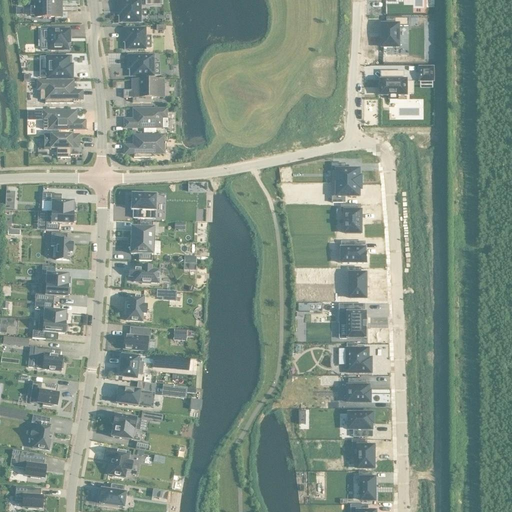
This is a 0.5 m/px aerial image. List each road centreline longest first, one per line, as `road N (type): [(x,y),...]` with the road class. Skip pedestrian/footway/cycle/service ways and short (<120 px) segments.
road 1 (residential): [(403,511),(388,162),(380,144),(353,143)]
road 2 (residential): [(102,178),(92,370),(70,511)]
road 3 (residential): [(102,178),(230,169),(353,143)]
road 4 (residential): [(93,0),(102,178)]
road 5 (residential): [(353,143),(357,0)]
